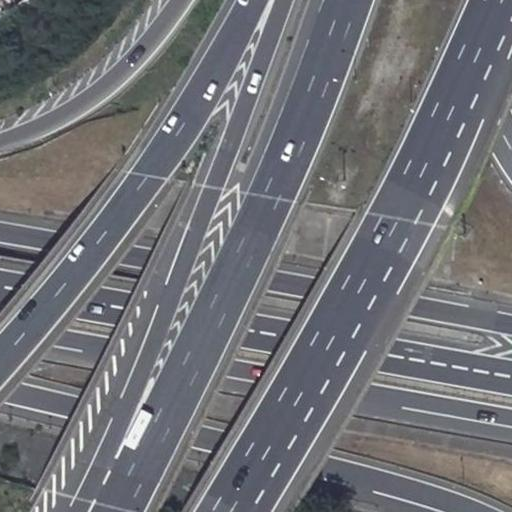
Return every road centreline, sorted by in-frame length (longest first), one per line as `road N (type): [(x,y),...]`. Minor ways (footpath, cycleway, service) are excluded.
road 1 (trunk): [(348,0),(205,346),(116,511)]
road 2 (trunk): [(282,0),(83,511)]
road 3 (trunk): [(218,511),(401,217),(477,50)]
road 4 (motorway): [(0,324),(511,415)]
road 5 (motorway): [(511,376),(0,286)]
road 6 (trunk): [(511,325),(0,237)]
road 7 (trunk): [(260,511),(414,221),(477,50)]
road 8 (trunk): [(0,393),(454,511)]
road 9 (motorway): [(251,0),(149,175),(0,363)]
road 10 (trunk): [(179,0),(120,74),(49,122),(0,140)]
road 11 (trunk): [(511,152),(478,87),(460,0)]
